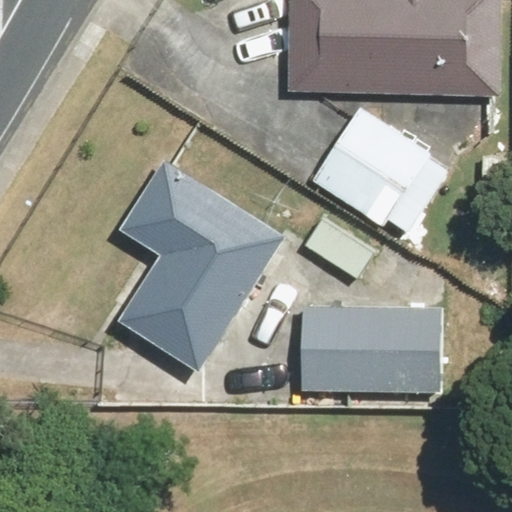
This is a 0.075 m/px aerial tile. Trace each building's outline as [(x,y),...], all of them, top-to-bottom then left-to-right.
[(511,0),(300,0),(295,84),(511,97),(511,84),(511,0)] [(370,104),(320,177),(412,240),(462,168),(370,104)] [(172,254),(130,318),(208,370),(296,238),(176,158),(131,226),(172,254)] [(329,212),(310,239),(366,279),(385,252),(329,212)] [(312,302),(311,389),(452,391),(453,304),(312,302)]
